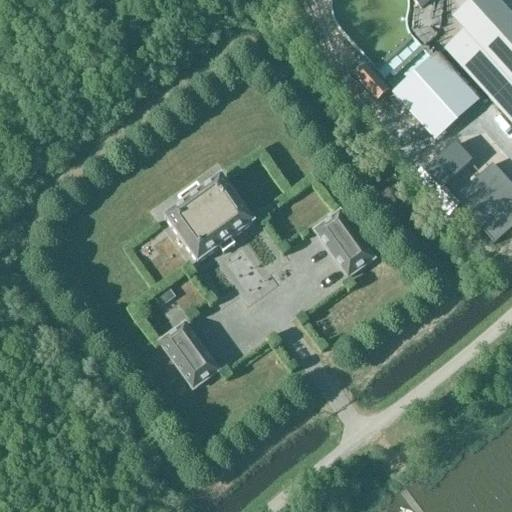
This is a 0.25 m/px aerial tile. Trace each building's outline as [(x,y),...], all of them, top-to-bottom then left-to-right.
[(466,32),(446,49),(511,121),(511,0),(500,0),(493,7),(486,14),(482,9),(476,14),(469,21),(473,25),(466,32)] [(479,109),(436,62),(392,101),(435,149),(479,109)] [(511,187),(493,166),(454,202),(495,247),(511,231),(511,187)] [(220,178),(162,221),(198,270),(256,227),(220,178)] [(311,233),(347,283),(375,263),(340,213),(311,233)] [(156,346),(193,395),(221,374),(185,325),(156,346)]
